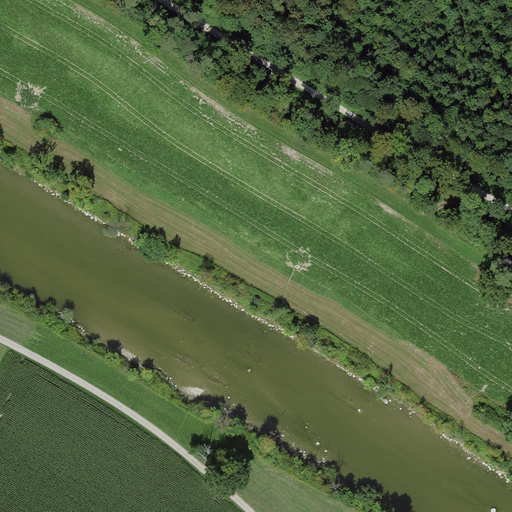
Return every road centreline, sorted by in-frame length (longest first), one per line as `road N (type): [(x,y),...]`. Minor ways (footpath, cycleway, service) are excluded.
road 1 (track): [(161,0),(511,209)]
road 2 (track): [(252,511),(101,388),(0,336)]
